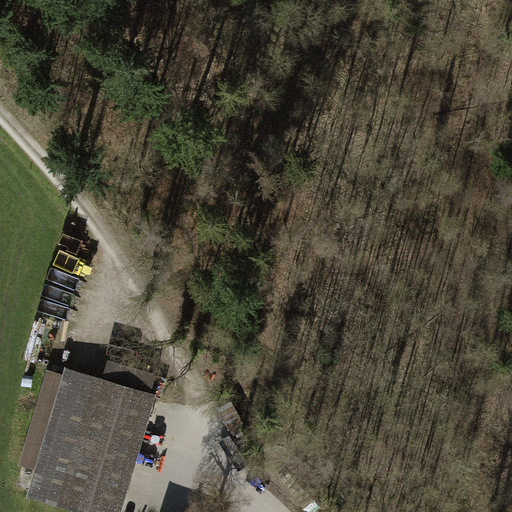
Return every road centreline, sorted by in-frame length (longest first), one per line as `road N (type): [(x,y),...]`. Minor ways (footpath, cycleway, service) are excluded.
road 1 (track): [(268,511),(226,455),(132,282),(0,112)]
road 2 (track): [(481,511),(488,246)]
